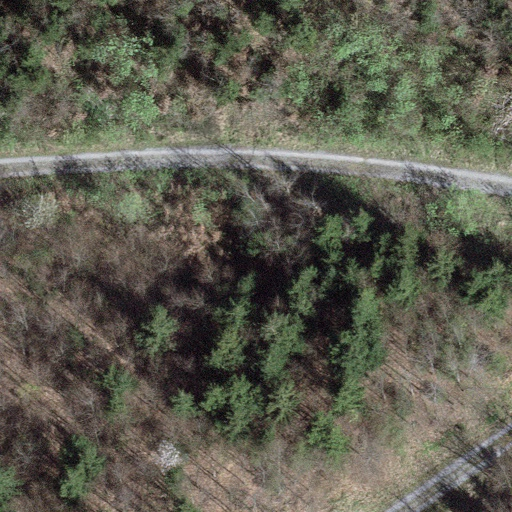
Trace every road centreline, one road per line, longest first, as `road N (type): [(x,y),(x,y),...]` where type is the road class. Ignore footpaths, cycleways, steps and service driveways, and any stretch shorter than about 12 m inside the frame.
road 1 (track): [(511,179),(0,192)]
road 2 (track): [(511,414),(367,511)]
